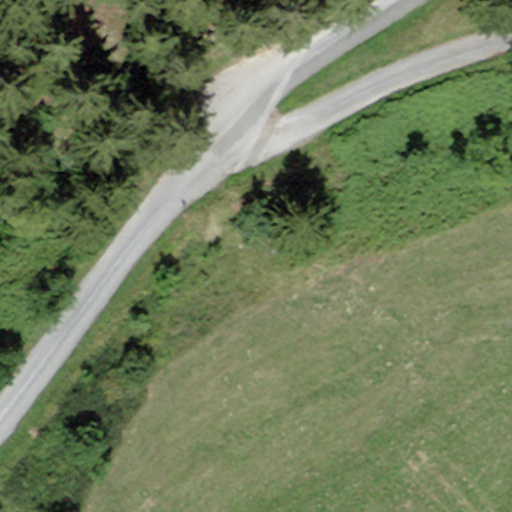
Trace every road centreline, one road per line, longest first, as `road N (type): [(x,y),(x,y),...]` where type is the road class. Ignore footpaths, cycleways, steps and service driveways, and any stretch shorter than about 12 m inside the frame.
road 1 (unclassified): [(0,428),(210,160),(320,58),(413,0)]
road 2 (track): [(226,144),(241,155),(259,149),(399,83),(511,46)]
